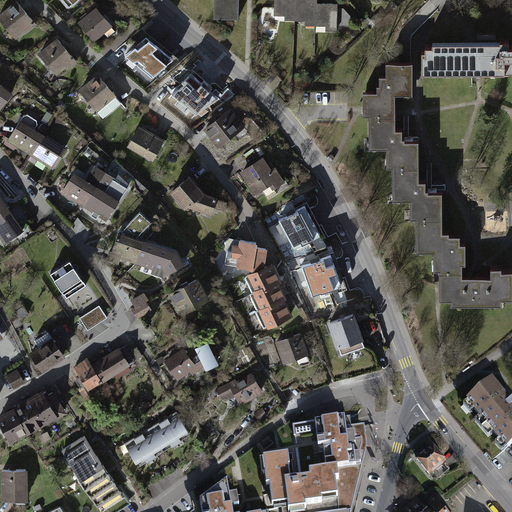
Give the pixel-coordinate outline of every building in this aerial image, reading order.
[(18,0),(16,0),(0,13),(0,19),(16,38),(25,31),(27,33),(38,24),(18,0)] [(213,0),(213,18),(238,18),(238,0),(213,0)] [(274,0),(274,13),(285,14),(285,18),(306,19),(306,23),(326,24),(326,28),(337,28),(337,25),(351,25),(351,16),(343,8),(338,7),(338,2),(316,2),(316,0),(274,0)] [(98,6),(78,21),(95,41),(114,26),(98,6)] [(146,28),(123,51),(152,78),(174,55),(146,28)] [(58,37),(39,53),(57,75),(66,68),(68,70),(79,61),(58,37)] [(426,46),(422,46),(422,69),(511,67),(511,41),(511,38),(433,38),(433,42),(426,42),(426,46)] [(29,65),(25,60),(20,64),(24,69),(29,65)] [(412,91),(412,60),(386,61),(387,74),(380,74),(380,83),(378,83),(378,90),(363,90),(363,113),(369,113),(370,147),(387,147),(387,165),(393,165),(393,199),(409,199),(410,219),(415,219),(415,252),(434,252),(434,269),(439,269),(439,300),(451,300),(451,304),(503,303),(503,298),(511,298),(511,270),(503,271),(503,266),(491,266),(491,275),(464,275),(464,264),(467,264),(467,242),(460,242),(460,236),(448,236),(448,232),(442,232),(441,192),(425,192),(425,180),(417,181),(417,140),(402,140),(402,128),(394,128),(394,91),(412,91)] [(99,72),(79,89),(104,118),(124,101),(99,72)] [(169,81),(158,91),(164,99),(166,97),(179,112),(205,90),(190,73),(174,87),(169,81)] [(0,110),(14,92),(0,82),(0,110)] [(230,107),(203,128),(218,147),(245,127),(230,107)] [(28,113),(24,114),(9,137),(6,136),(2,142),(14,150),(16,146),(53,169),(67,148),(36,128),(38,124),(37,120),(28,113)] [(140,124),(128,146),(154,161),(166,139),(140,124)] [(263,155),(239,170),(254,195),(263,190),(269,198),(277,193),(274,188),(285,181),(275,166),(271,168),(263,155)] [(87,179),(75,171),(62,193),(107,221),(128,188),(115,180),(116,178),(96,165),(87,179)] [(191,173),(171,191),(186,208),(189,206),(213,214),(219,196),(207,192),(191,173)] [(276,190),(280,194),(289,187),(286,183),(276,190)] [(25,230),(0,193),(0,236),(5,244),(25,230)] [(302,202),(278,214),(289,235),(300,230),(302,235),(318,226),(313,215),(310,217),(302,202)] [(509,231),(510,204),(484,204),(484,230),(509,231)] [(121,231),(120,231),(112,251),(110,250),(106,261),(119,265),(122,258),(153,269),(152,273),(164,278),(186,264),(178,251),(138,237),(153,221),(141,211),(121,231)] [(260,241),(242,238),(241,244),(234,243),(233,251),(229,250),(226,264),(238,265),(237,266),(257,269),(267,264),(270,247),(259,245),(260,241)] [(329,254),(299,265),(302,273),(299,274),(304,288),(337,276),(329,254)] [(71,259),(51,272),(68,298),(87,285),(71,259)] [(284,282),(274,261),(267,264),(257,269),(249,273),(256,289),(254,290),(262,308),(260,309),(269,328),(294,316),(286,300),(288,299),(281,283),(284,282)] [(200,276),(171,292),(183,314),(212,298),(200,276)] [(145,291),(131,300),(135,307),(132,309),(138,319),(153,310),(147,300),(150,299),(145,291)] [(12,306),(21,319),(29,313),(20,301),(12,306)] [(108,317),(100,305),(80,318),(88,330),(108,317)] [(355,313),(328,322),(337,349),(339,348),(342,355),(365,347),(363,340),(364,339),(355,313)] [(38,345),(29,351),(43,372),(67,356),(53,335),(52,336),(49,331),(35,340),(38,345)] [(301,332),(275,342),(283,363),(309,354),(301,332)] [(184,347),(165,360),(179,381),(192,371),(193,374),(205,366),(207,370),(220,363),(209,341),(196,348),(202,359),(196,363),(184,347)] [(88,356),(74,366),(89,391),(132,365),(130,362),(135,360),(126,345),(121,348),(120,347),(93,363),(88,356)] [(18,369),(6,375),(14,389),(25,382),(18,369)] [(236,378),(216,389),(223,399),(228,396),(230,399),(236,395),(242,405),(265,391),(253,370),(237,380),(236,378)] [(511,401),(493,379),(467,402),(508,450),(511,447),(511,401)] [(43,389),(0,414),(0,423),(9,439),(11,442),(13,442),(28,433),(29,434),(56,418),(57,419),(68,412),(55,391),(47,395),(43,389)] [(178,410),(125,443),(140,466),(192,433),(178,410)] [(351,511),(367,444),(365,425),(346,428),(344,417),(293,424),(300,479),(291,481),(288,453),(263,457),(266,484),(270,484),(272,504),(287,502),(288,511),(351,511)] [(86,434),(62,449),(99,507),(123,492),(86,434)] [(11,442),(9,439),(5,441),(9,448),(14,445),(13,442),(11,442)] [(433,445),(415,459),(430,477),(432,476),(435,481),(450,469),(446,464),(447,463),(433,445)] [(2,469),(3,500),(29,499),(29,468),(2,469)] [(230,511),(230,510),(239,509),(236,496),(228,497),(226,483),(200,503),(201,511),(230,511)] [(445,511),(434,498),(424,506),(417,498),(401,511),(445,511)]
